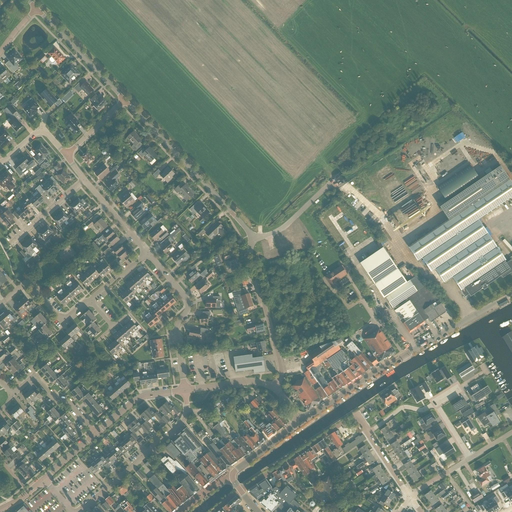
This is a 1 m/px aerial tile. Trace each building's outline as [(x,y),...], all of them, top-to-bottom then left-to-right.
[(57,63),(59,66),(66,59),(55,47),(48,54),(50,57),(48,59),(48,62),(51,65),(54,65),(57,63)] [(18,55),(19,54),(16,51),(12,54),(8,58),(10,60),(7,63),(15,72),(20,68),(16,64),(22,59),(18,55)] [(48,59),(43,54),(38,59),(43,64),(48,59)] [(0,70),(0,81),(1,82),(9,75),(3,68),(0,70)] [(73,70),(73,69),(69,73),(66,70),(61,75),(67,81),(70,84),(71,83),(73,81),(76,79),(75,78),(79,75),(78,75),(79,74),(74,69),(73,70)] [(18,90),(23,87),(19,82),(14,86),(18,90)] [(88,96),(94,90),(89,85),(86,82),(82,86),(79,83),(74,88),(79,93),(82,90),(88,96)] [(59,99),(57,101),(47,90),(40,96),(50,107),(55,103),(58,107),(63,103),(59,99)] [(70,92),(63,99),(66,102),(73,95),(70,92)] [(102,98),(100,99),(96,95),(91,100),(95,104),(93,106),(99,111),(107,103),(102,98)] [(29,106),(24,109),(27,113),(30,117),(33,114),(37,111),(36,109),(39,107),(36,104),(32,98),(29,101),(26,103),(29,106)] [(11,113),(13,116),(13,115),(17,112),(12,105),(7,109),(11,113)] [(11,113),(8,115),(12,120),(9,123),(17,132),(23,126),(15,117),(13,115),(13,116),(11,113)] [(67,119),(71,123),(67,127),(74,135),(80,130),(77,127),(80,124),(72,114),(67,119)] [(0,146),(6,141),(4,139),(9,135),(5,130),(0,133),(0,146)] [(134,145),(132,147),(136,151),(142,145),(139,143),(141,141),(139,138),(139,137),(134,132),(128,138),(134,145)] [(40,165),(44,161),(42,159),(48,154),(43,148),(44,148),(41,145),(38,148),(35,151),(39,156),(35,159),(40,165)] [(142,158),(144,156),(151,162),(154,159),(157,156),(150,148),(146,151),(144,149),(139,154),(142,158)] [(87,152),(81,157),(88,166),(94,160),(87,152)] [(28,161),(24,157),(20,161),(26,168),(28,166),(31,169),(35,165),(31,159),(28,161)] [(28,170),(26,168),(20,161),(15,165),(19,169),(16,172),(21,177),(28,170)] [(58,172),(56,173),(58,175),(57,176),(64,184),(70,179),(63,170),(62,172),(60,170),(62,169),(58,164),(54,167),(58,172)] [(447,201),(480,179),(471,165),(437,187),(447,201)] [(110,172),(104,166),(95,174),(101,180),(110,172)] [(511,196),(511,182),(501,166),(468,188),(440,207),(449,220),(409,247),(418,261),(422,258),(431,272),(435,269),(444,282),(452,277),(462,291),(461,291),(465,297),(472,292),(473,295),(483,288),(484,290),(488,288),(486,286),(501,276),(503,278),(511,272),(511,260),(506,263),(505,261),(506,260),(478,220),(511,196)] [(168,167),(162,173),(159,170),(153,175),(156,178),(160,175),(167,183),(172,178),(171,178),(175,174),(168,167)] [(14,180),(7,172),(2,176),(13,189),(15,187),(11,182),(14,180)] [(110,178),(113,181),(106,186),(111,192),(119,185),(115,180),(120,176),(116,172),(110,178)] [(2,176),(0,177),(0,184),(4,189),(6,187),(10,191),(13,189),(2,176)] [(46,183),(54,193),(59,189),(52,182),(55,180),(52,177),(50,179),(52,181),(50,183),(49,182),(47,182),(46,183)] [(138,184),(136,182),(134,180),(130,183),(134,188),(138,184)] [(43,190),(50,197),(54,193),(46,183),(44,184),(44,186),(42,188),(40,185),(38,187),(41,192),(43,190)] [(188,189),(189,189),(186,186),(184,187),(181,184),(175,190),(177,193),(179,192),(187,201),(193,194),(188,189)] [(38,193),(34,197),(40,205),(45,201),(40,196),(43,194),(37,188),(35,190),(38,193)] [(126,208),(132,203),(133,204),(135,202),(130,195),(131,194),(128,192),(122,197),(124,199),(121,202),(126,208)] [(145,197),(151,204),(154,201),(148,195),(145,197)] [(34,197),(29,200),(26,196),(23,199),(29,205),(32,203),(36,208),(40,205),(34,197)] [(389,219),(395,228),(421,212),(422,208),(420,208),(417,204),(424,205),(421,200),(418,200),(416,201),(416,203),(402,211),(399,211),(400,210),(403,207),(401,207),(402,204),(411,198),(410,196),(406,198),(406,200),(404,197),(396,203),(393,198),(386,202),(394,215),(393,216),(387,206),(382,210),(388,219),(389,219)] [(80,209),(82,207),(86,209),(89,206),(84,201),(83,202),(82,201),(81,201),(78,198),(73,202),(80,209)] [(335,216),(345,206),(340,200),(330,210),(335,216)] [(22,206),(23,207),(21,210),(27,216),(31,213),(29,210),(32,208),(26,202),(22,206)] [(77,212),(80,209),(73,202),(69,206),(74,211),(71,213),(75,218),(79,214),(77,212)] [(140,208),(143,205),(140,202),(135,206),(138,209),(132,214),(136,219),(144,212),(140,208)] [(204,207),(201,204),(199,206),(196,204),(190,210),(194,215),(197,212),(203,218),(209,213),(204,207)] [(3,215),(4,218),(5,219),(3,220),(10,228),(8,229),(13,225),(15,223),(10,217),(12,215),(8,210),(3,215)] [(21,210),(19,212),(17,210),(13,214),(18,220),(21,218),(23,220),(27,216),(21,210)] [(58,215),(64,222),(64,223),(67,221),(69,223),(73,220),(69,215),(67,217),(62,212),(58,215)] [(64,222),(58,215),(53,219),(58,225),(56,227),(60,231),(63,228),(63,227),(62,225),(64,223),(64,222)] [(150,215),(140,224),(145,229),(150,224),(153,227),(158,223),(155,220),(150,215)] [(101,219),(95,225),(96,227),(96,228),(96,229),(97,230),(98,230),(99,229),(102,232),(108,227),(106,224),(107,224),(107,223),(105,221),(104,221),(103,222),(101,219)] [(91,221),(87,225),(83,228),(85,230),(88,227),(89,228),(93,224),(91,221)] [(222,228),(223,228),(218,222),(206,234),(211,239),(219,232),(223,236),(226,232),(222,228)] [(49,236),(51,234),(53,237),(58,233),(54,228),(51,230),(47,225),(42,229),(49,236)] [(42,229),(38,233),(42,238),(40,240),(44,245),(48,241),(51,239),(49,236),(42,229)] [(166,231),(163,234),(158,229),(150,236),(155,241),(159,237),(162,240),(168,235),(166,231)] [(203,229),(198,235),(201,238),(206,232),(203,229)] [(112,230),(103,238),(103,239),(104,240),(106,238),(108,241),(116,235),(112,230)] [(172,238),(174,236),(172,234),(169,236),(164,241),(167,244),(161,249),(166,254),(173,247),(171,245),(175,243),(172,239),(173,238),(172,238)] [(120,239),(116,235),(108,241),(110,243),(108,246),(110,248),(120,239)] [(27,242),(33,250),(36,248),(37,250),(38,250),(42,246),(38,242),(36,244),(31,238),(27,242)] [(503,241),(511,250),(511,246),(505,239),(503,241)] [(27,242),(22,246),(27,252),(24,254),(28,258),(35,252),(33,250),(27,242)] [(121,245),(114,251),(118,256),(125,249),(121,245)] [(383,248),(360,264),(374,284),(398,269),(383,248)] [(118,256),(122,260),(119,262),(121,265),(126,260),(124,258),(129,254),(125,249),(118,256)] [(186,252),(183,255),(181,252),(173,259),(178,265),(184,259),(186,262),(191,258),(186,252)] [(219,255),(214,257),(217,267),(222,265),(219,255)] [(229,262),(229,261),(225,262),(227,269),(231,267),(232,271),(240,268),(239,264),(238,264),(236,259),(229,262)] [(104,264),(101,267),(107,275),(112,271),(103,260),(101,261),(102,263),(103,263),(104,264)] [(100,275),(103,279),(107,275),(101,267),(98,270),(96,268),(97,268),(95,266),(93,268),(100,275)] [(191,274),(187,278),(191,283),(200,275),(195,270),(197,269),(194,266),(189,271),(191,274)] [(341,266),(332,272),(324,277),(332,289),(337,286),(334,283),(347,275),(341,266)] [(95,279),(100,275),(93,268),(90,271),(89,269),(90,269),(88,267),(86,268),(95,279)] [(95,279),(86,268),(84,270),(86,272),(87,271),(88,273),(84,276),(91,283),(95,279)] [(144,269),(141,272),(140,273),(149,284),(151,283),(149,281),(149,282),(147,280),(151,277),(144,269)] [(149,284),(140,273),(135,277),(142,285),(145,282),(146,284),(147,286),(149,284)] [(84,276),(81,278),(80,277),(80,276),(79,275),(77,276),(86,287),(91,283),(84,276)] [(415,293),(408,298),(424,322),(429,318),(432,321),(446,311),(441,304),(443,303),(417,276),(410,280),(417,291),(415,293)] [(142,285),(135,277),(131,281),(140,292),(142,291),(140,289),(138,288),(142,285)] [(206,280),(196,289),(201,294),(209,287),(206,284),(208,282),(206,280)] [(410,280),(385,297),(401,320),(403,318),(406,322),(403,324),(409,332),(416,327),(417,329),(422,326),(420,324),(424,322),(408,298),(415,293),(417,291),(410,280)] [(131,281),(126,285),(129,288),(133,293),(136,290),(137,291),(137,292),(138,294),(140,292),(131,281)] [(72,284),(71,282),(69,283),(78,294),(83,290),(76,282),(73,286),(72,284)] [(69,286),(71,288),(67,290),(74,298),(78,294),(69,283),(67,285),(69,287),(69,286)] [(129,288),(124,292),(131,300),(135,297),(136,298),(135,299),(136,301),(138,299),(133,293),(129,288)] [(249,294),(246,295),(243,289),(232,293),(240,316),(249,313),(247,308),(253,306),(249,294)] [(69,302),(74,298),(67,290),(64,294),(62,292),(63,291),(62,290),(60,291),(69,302)] [(58,298),(64,306),(69,302),(60,291),(58,293),(59,295),(60,294),(61,296),(58,298)] [(124,292),(120,296),(129,307),(131,305),(129,304),(128,303),(131,300),(124,292)] [(171,306),(176,302),(171,296),(168,298),(166,295),(164,297),(171,306)] [(167,310),(171,306),(164,297),(162,298),(164,302),(162,304),(167,310)] [(206,300),(206,308),(216,308),(220,308),(220,297),(213,297),(213,300),(206,300)] [(25,298),(21,302),(27,309),(30,312),(30,311),(34,307),(34,308),(36,306),(32,302),(30,303),(25,298)] [(27,309),(21,302),(16,305),(21,310),(18,313),(22,318),(27,314),(25,311),(27,309)] [(162,314),(167,310),(162,304),(159,306),(156,303),(154,305),(162,314)] [(155,309),(152,312),(154,314),(158,318),(158,317),(162,314),(154,305),(153,306),(155,309)] [(86,319),(83,321),(84,323),(94,314),(93,313),(92,314),(89,310),(83,316),(86,319)] [(12,317),(7,311),(2,315),(9,322),(11,320),(14,323),(18,320),(14,315),(12,317)] [(210,312),(203,312),(203,313),(203,312),(203,317),(199,317),(200,323),(208,323),(208,318),(210,318),(210,312)] [(154,314),(152,316),(149,313),(147,315),(155,324),(160,320),(158,317),(158,318),(154,314)] [(37,322),(34,325),(35,326),(44,318),(40,314),(34,319),(37,322)] [(94,314),(84,323),(86,324),(88,322),(91,325),(93,323),(97,320),(94,316),(95,315),(94,314)] [(2,315),(0,316),(0,320),(3,324),(1,326),(5,330),(9,327),(6,325),(9,322),(2,315)] [(145,322),(150,328),(155,324),(147,315),(145,316),(148,319),(145,322)] [(42,328),(45,325),(48,323),(44,318),(35,326),(37,328),(40,325),(42,328)] [(136,337),(138,335),(137,333),(137,332),(141,328),(139,325),(136,327),(132,322),(127,326),(136,337)] [(96,326),(93,323),(91,325),(88,327),(91,331),(88,333),(89,335),(98,327),(97,325),(96,326)] [(263,323),(246,327),(248,333),(250,332),(251,334),(256,332),(257,335),(265,333),(263,323)] [(83,333),(75,324),(70,328),(76,334),(79,331),(81,334),(83,333)] [(42,333),(39,336),(40,338),(49,330),(45,325),(42,328),(39,330),(42,333)] [(133,336),(134,338),(136,337),(127,326),(122,329),(129,337),(132,334),(134,336),(133,336)] [(98,327),(89,335),(90,336),(91,337),(92,336),(94,337),(95,336),(95,337),(96,337),(101,332),(98,328),(99,328),(98,327)] [(76,334),(70,328),(66,332),(69,335),(74,341),(75,340),(73,336),(76,334)] [(203,335),(204,333),(208,333),(208,330),(201,328),(200,332),(191,330),(189,337),(199,339),(200,334),(203,335)] [(127,342),(126,340),(129,337),(122,329),(118,333),(127,344),(129,343),(128,341),(127,342)] [(364,340),(379,362),(395,352),(379,329),(364,340)] [(49,330),(40,338),(41,339),(44,336),(47,340),(53,334),(49,330)] [(511,330),(502,337),(511,353),(511,330)] [(120,345),(123,342),(124,343),(124,344),(125,346),(127,344),(118,333),(113,337),(116,341),(120,345)] [(69,335),(64,339),(72,348),(74,347),(71,344),(74,341),(69,335)] [(64,339),(60,343),(65,349),(68,346),(71,349),(72,348),(64,339)] [(161,339),(151,341),(151,347),(152,353),(153,359),(164,357),(161,339)] [(120,345),(116,341),(111,344),(118,352),(121,349),(122,350),(122,351),(123,353),(125,351),(120,345)] [(264,342),(257,344),(257,343),(250,344),(251,349),(258,347),(259,352),(266,350),(264,342)] [(341,350),(335,342),(320,347),(309,355),(313,360),(305,366),(308,371),(304,374),(306,377),(304,378),(311,387),(312,386),(313,386),(318,382),(321,387),(327,396),(328,398),(334,393),(326,382),(318,371),(316,367),(320,364),(341,350)] [(352,342),(347,347),(354,355),(355,355),(369,370),(374,366),(373,366),(362,353),(352,342)] [(116,356),(114,355),(118,352),(111,344),(107,348),(116,359),(118,357),(116,356)] [(476,346),(468,351),(475,362),(483,357),(476,346)] [(0,354),(0,362),(0,363),(8,357),(7,356),(10,353),(12,356),(17,351),(19,349),(18,348),(16,349),(15,348),(9,353),(9,352),(6,354),(3,352),(0,354)] [(337,375),(338,376),(345,386),(352,382),(362,374),(350,360),(341,350),(327,360),(337,375)] [(372,356),(369,352),(367,354),(370,357),(368,359),(374,366),(378,363),(372,356)] [(11,361),(6,366),(9,370),(17,364),(15,361),(17,359),(14,355),(10,359),(11,361)] [(263,357),(252,359),(252,355),(234,358),(236,372),(254,370),(254,373),(265,372),(263,357)] [(356,357),(351,361),(363,374),(368,370),(356,357)] [(50,362),(40,370),(44,374),(51,369),(48,366),(51,363),(50,362)] [(470,363),(460,370),(464,376),(474,370),(470,363)] [(17,364),(9,370),(13,375),(19,370),(21,372),(25,368),(22,364),(19,366),(17,364)] [(452,377),(446,367),(442,370),(442,371),(440,372),(438,369),(434,371),(434,370),(431,372),(432,373),(431,373),(437,383),(444,378),(443,377),(445,376),(448,379),(452,377)] [(44,374),(48,379),(60,369),(58,368),(56,369),(53,372),(51,369),(44,374)] [(52,384),(56,381),(55,381),(58,378),(56,375),(59,372),(61,371),(60,369),(48,379),(52,384)] [(61,375),(58,378),(55,381),(56,381),(59,385),(68,377),(67,376),(64,379),(61,375)] [(68,377),(59,385),(63,390),(69,385),(67,382),(70,379),(72,377),(71,375),(68,377)] [(332,378),(340,389),(345,386),(338,376),(337,375),(332,378)] [(126,389),(131,385),(126,379),(123,382),(118,376),(117,378),(126,389)] [(122,393),(126,389),(117,378),(115,379),(120,384),(116,387),(122,393)] [(293,386),(292,385),(288,387),(290,389),(292,387),(308,411),(318,404),(317,404),(321,401),(311,387),(304,378),(293,386)] [(334,393),(339,390),(333,381),(330,383),(328,381),(326,382),(334,393)] [(419,386),(411,391),(417,402),(425,398),(421,391),(424,389),(426,393),(430,391),(425,383),(422,385),(422,386),(419,388),(419,386)] [(117,397),(122,393),(116,387),(113,389),(109,384),(107,385),(109,388),(117,397)] [(477,384),(470,388),(474,394),(471,396),(475,403),(478,401),(479,402),(486,398),(485,397),(492,392),(488,386),(481,390),(477,384)] [(84,389),(83,388),(80,390),(77,387),(71,393),(74,396),(73,397),(74,398),(84,389)] [(327,396),(321,387),(316,390),(323,400),(327,396)] [(107,395),(113,401),(117,397),(109,388),(108,389),(111,392),(107,395)] [(32,389),(28,393),(34,399),(38,396),(40,399),(43,397),(36,390),(34,392),(32,389)] [(82,399),(85,396),(83,393),(86,391),(84,389),(74,398),(75,399),(76,398),(79,402),(82,399)] [(397,390),(396,391),(395,389),(391,392),(391,391),(381,398),(387,406),(397,399),(396,398),(401,395),(397,390)] [(28,393),(24,396),(29,403),(32,401),(34,404),(36,402),(34,399),(28,393)] [(95,396),(94,394),(91,397),(88,394),(85,396),(82,399),(85,402),(84,403),(85,404),(95,396)] [(90,408),(96,403),(93,400),(96,397),(95,396),(85,404),(86,405),(87,405),(90,408)] [(461,400),(453,406),(457,413),(465,407),(466,408),(469,406),(465,399),(462,401),(461,400)] [(241,400),(236,405),(238,408),(240,406),(242,409),(246,405),(241,400)] [(255,400),(251,403),(256,408),(259,405),(255,400)] [(173,408),(167,402),(163,406),(169,413),(173,410),(177,415),(180,412),(175,406),(173,408)] [(93,411),(92,412),(93,413),(103,405),(101,403),(99,406),(96,403),(90,408),(93,411)] [(18,405),(14,409),(24,420),(26,419),(24,417),(26,415),(18,405)] [(93,413),(94,415),(95,414),(98,417),(104,412),(101,409),(104,406),(103,405),(93,413)] [(479,416),(478,417),(480,421),(481,420),(485,426),(489,424),(491,427),(500,422),(497,416),(499,415),(498,413),(498,412),(499,412),(499,411),(498,411),(499,411),(495,405),(495,406),(495,405),(494,405),(493,405),(481,412),(482,413),(478,415),(479,416)] [(163,406),(158,409),(164,416),(162,417),(162,418),(167,424),(170,421),(166,416),(169,413),(163,406)] [(223,421),(219,415),(217,413),(221,410),(218,407),(213,410),(212,411),(217,416),(214,418),(219,424),(220,423),(223,421)] [(58,412),(54,408),(47,413),(50,416),(47,419),(48,420),(58,412)] [(151,419),(154,416),(159,421),(162,418),(162,417),(156,411),(154,413),(149,408),(145,412),(151,419)] [(269,412),(270,414),(283,427),(287,424),(277,413),(273,408),(269,412)] [(24,420),(14,409),(10,413),(15,419),(18,417),(23,422),(24,420)] [(33,414),(30,411),(27,413),(32,419),(34,421),(37,419),(34,417),(35,417),(33,414)] [(61,417),(58,412),(48,420),(50,422),(53,419),(55,422),(61,417)] [(149,430),(152,427),(148,422),(151,419),(145,412),(141,415),(146,421),(143,424),(149,430)] [(270,424),(273,428),(277,432),(283,427),(270,414),(269,412),(267,415),(272,420),(274,421),(270,424)] [(65,414),(64,415),(61,417),(55,422),(57,424),(60,421),(62,424),(69,419),(65,414)] [(421,425),(425,431),(432,426),(430,423),(435,420),(431,414),(423,419),(423,420),(425,423),(421,425)] [(62,424),(64,426),(65,427),(62,430),(63,431),(69,426),(73,423),(69,419),(62,424)] [(138,431),(141,428),(147,435),(151,432),(149,430),(143,424),(141,425),(136,419),(131,423),(138,431)] [(469,420),(462,424),(465,429),(469,427),(472,431),(475,429),(476,429),(469,419),(469,420)] [(246,421),(243,423),(253,435),(251,437),(258,447),(267,440),(262,435),(259,431),(257,429),(257,430),(248,420),(246,421)] [(8,434),(10,437),(12,435),(10,433),(12,431),(9,428),(10,428),(4,421),(0,425),(8,434)] [(218,424),(214,428),(213,427),(213,424),(211,422),(208,425),(216,434),(217,433),(226,443),(227,442),(228,443),(225,446),(238,461),(246,456),(238,447),(235,449),(230,442),(231,441),(228,437),(229,436),(218,424)] [(133,433),(130,435),(135,441),(139,438),(134,434),(138,431),(131,423),(127,427),(133,433)] [(263,423),(259,426),(263,431),(268,438),(273,434),(274,435),(276,434),(276,432),(270,424),(266,427),(263,423)] [(4,433),(6,435),(8,434),(0,425),(0,424),(0,433),(2,435),(4,433)] [(73,431),(69,426),(63,431),(66,434),(63,437),(64,439),(73,431)] [(387,426),(381,430),(384,436),(391,431),(387,426)] [(400,426),(393,429),(395,435),(403,431),(400,426)] [(178,437),(178,438),(214,478),(225,470),(211,453),(208,450),(207,451),(199,442),(186,428),(177,436),(178,437)] [(428,434),(432,439),(435,437),(437,441),(445,435),(441,430),(437,433),(435,429),(428,434)] [(202,430),(197,434),(202,440),(207,436),(202,430)] [(244,430),(238,435),(241,438),(241,437),(246,442),(247,442),(254,450),(258,447),(246,433),(247,433),(244,430)] [(64,439),(65,440),(68,437),(71,441),(77,435),(73,431),(64,439)] [(384,436),(388,441),(394,437),(391,431),(384,436)] [(336,460),(366,439),(363,435),(360,437),(359,436),(355,439),(356,440),(350,444),(349,443),(345,446),(345,447),(342,449),(340,446),(343,445),(334,432),(329,436),(337,448),(331,452),(336,460)] [(229,436),(228,437),(231,441),(232,442),(236,446),(238,445),(246,455),(252,452),(241,438),(238,435),(237,434),(236,435),(235,433),(233,435),(234,436),(232,438),(231,437),(232,437),(230,435),(229,436)] [(135,441),(130,435),(127,438),(123,441),(131,449),(132,448),(132,447),(137,443),(135,441)] [(216,439),(212,442),(213,444),(219,451),(231,466),(236,462),(223,445),(224,445),(217,436),(215,437),(216,439)] [(56,450),(60,446),(52,437),(51,438),(53,442),(50,444),(56,450)] [(404,444),(405,446),(415,439),(414,437),(404,444)] [(178,438),(172,442),(191,462),(210,482),(214,478),(178,438)] [(336,460),(331,452),(323,440),(317,444),(325,455),(329,461),(330,464),(336,460)] [(117,441),(115,444),(119,450),(124,454),(128,450),(129,451),(131,449),(123,441),(120,444),(117,441)] [(174,459),(176,458),(203,488),(209,483),(191,463),(171,441),(164,448),(174,459)] [(397,441),(391,445),(394,450),(400,446),(397,441)] [(6,452),(4,453),(8,458),(14,452),(17,450),(13,445),(14,445),(12,442),(9,445),(4,449),(6,452)] [(51,454),(43,445),(41,442),(40,444),(42,446),(44,449),(41,452),(47,458),(51,454)] [(51,454),(56,450),(50,444),(47,447),(45,444),(43,445),(51,454)] [(213,444),(208,448),(226,469),(231,466),(219,451),(213,444)] [(317,444),(312,448),(316,453),(319,459),(325,455),(317,444)] [(445,444),(436,450),(440,456),(443,453),(446,458),(455,452),(451,445),(447,448),(445,444)] [(365,445),(359,450),(363,455),(369,451),(365,445)] [(400,446),(394,450),(397,455),(404,451),(400,446)] [(311,448),(306,452),(311,461),(313,464),(315,463),(314,462),(318,459),(311,448)] [(116,459),(118,457),(119,458),(124,454),(119,450),(117,452),(114,449),(110,453),(116,459)] [(34,453),(42,462),(47,458),(41,452),(38,454),(36,451),(34,453)] [(369,451),(363,455),(360,457),(361,459),(364,457),(366,460),(372,456),(369,451)] [(397,455),(401,461),(407,456),(404,451),(397,455)] [(8,458),(11,462),(13,461),(15,463),(21,458),(22,457),(18,453),(16,454),(14,452),(8,458)] [(309,457),(305,452),(300,456),(305,464),(310,460),(308,458),(309,457)] [(106,456),(104,458),(106,461),(108,463),(110,466),(115,462),(114,461),(116,459),(110,453),(106,456)] [(95,455),(92,458),(94,461),(100,468),(102,466),(103,467),(105,465),(108,468),(110,466),(108,463),(106,461),(104,458),(101,455),(98,458),(96,455),(95,455)] [(182,472),(183,473),(183,474),(184,474),(185,474),(186,474),(186,472),(186,473),(187,472),(176,460),(175,461),(168,457),(167,458),(165,456),(160,460),(172,474),(177,470),(179,470),(181,471),(182,472)] [(299,456),(294,460),(295,462),(299,467),(305,477),(310,473),(299,456)] [(372,456),(366,460),(356,467),(358,469),(365,465),(364,465),(368,462),(370,465),(376,461),(372,456)] [(28,462),(25,459),(18,465),(20,468),(18,469),(21,474),(28,468),(25,464),(28,462)] [(310,471),(315,467),(310,460),(305,464),(310,471)] [(90,464),(88,467),(90,470),(94,474),(99,470),(98,469),(100,468),(94,461),(90,464)] [(410,461),(404,465),(407,470),(414,466),(410,461)] [(373,469),(370,471),(371,473),(374,472),(376,475),(379,473),(382,471),(379,465),(376,467),(373,469)] [(293,473),(289,466),(283,470),(285,472),(282,474),(285,479),(293,473)] [(414,466),(407,470),(411,475),(417,471),(414,466)] [(489,482),(486,477),(489,475),(484,467),(478,471),(483,479),(479,482),(482,486),(489,482)] [(21,474),(25,478),(27,476),(29,479),(35,474),(33,472),(32,472),(28,468),(21,474)] [(139,470),(136,473),(143,480),(146,477),(139,470)] [(282,474),(281,473),(280,475),(277,471),(272,474),(275,477),(270,480),(269,480),(273,486),(276,484),(275,482),(277,481),(279,483),(280,483),(278,481),(281,479),(284,482),(286,481),(285,479),(282,474)] [(376,475),(372,477),(374,479),(378,477),(380,480),(386,476),(382,471),(379,473),(376,475)] [(417,471),(411,475),(414,481),(421,476),(417,471)] [(186,474),(185,474),(184,474),(183,474),(182,474),(181,475),(180,475),(179,476),(179,478),(178,479),(180,483),(183,486),(191,497),(200,490),(188,476),(187,475),(186,474)] [(180,506),(168,490),(163,485),(155,475),(149,480),(157,489),(158,488),(166,497),(165,498),(175,510),(180,506)] [(329,476),(320,482),(323,486),(322,487),(327,496),(329,495),(332,499),(340,494),(329,476)] [(380,480),(377,482),(378,484),(381,482),(383,485),(389,481),(386,476),(380,480)] [(468,478),(461,482),(463,485),(462,486),(465,489),(467,492),(474,488),(468,478)] [(248,491),(248,492),(257,500),(259,499),(261,501),(260,502),(260,503),(261,504),(270,511),(272,511),(275,508),(278,511),(277,511),(294,511),(295,511),(300,505),(294,500),(297,496),(286,487),(282,492),(276,487),(273,489),(266,479),(250,489),(249,490),(248,491)] [(171,483),(169,481),(167,483),(171,488),(168,490),(180,506),(185,502),(177,491),(171,483)] [(117,490),(122,496),(128,490),(123,484),(117,490)] [(185,502),(191,497),(182,486),(177,491),(185,502)] [(388,490),(384,495),(391,500),(395,495),(391,492),(393,490),(389,488),(388,490)] [(162,504),(169,511),(172,511),(175,510),(165,498),(156,489),(152,493),(160,502),(158,503),(161,505),(162,504)] [(506,490),(501,494),(505,500),(507,498),(510,502),(511,501),(511,492),(511,491),(508,493),(506,490)] [(377,494),(378,495),(381,497),(382,496),(383,497),(379,503),(383,506),(385,504),(388,506),(391,500),(384,495),(383,494),(379,492),(378,491),(377,494)] [(431,491),(425,495),(429,500),(435,496),(431,491)] [(483,498),(480,492),(471,498),(474,503),(483,498)] [(145,499),(148,502),(149,503),(144,508),(147,511),(157,511),(151,505),(156,500),(150,494),(148,497),(145,499)] [(429,500),(433,506),(439,501),(435,496),(429,500)] [(493,502),(490,504),(494,511),(500,508),(496,503),(499,501),(496,496),(491,500),(493,502)] [(110,506),(114,502),(109,497),(105,500),(110,506)] [(237,497),(236,498),(236,497),(223,508),(226,511),(234,511),(235,511),(234,510),(233,509),(241,502),(242,501),(237,497)] [(123,510),(125,509),(126,511),(135,511),(125,500),(119,505),(120,506),(123,510)] [(98,505),(99,508),(101,506),(106,511),(110,508),(106,502),(103,505),(101,503),(98,505)] [(459,505),(461,508),(462,509),(463,511),(470,511),(469,510),(467,507),(466,506),(463,502),(459,505)]
